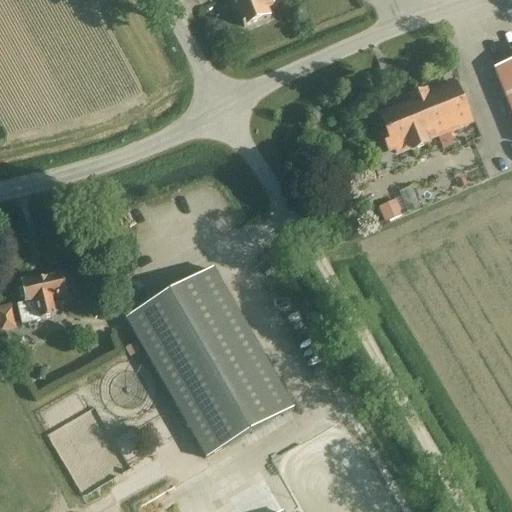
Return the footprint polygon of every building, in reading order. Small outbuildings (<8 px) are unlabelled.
[(273,7),(269,0),(231,0),(243,29),(270,17),(266,9),(273,7)] [(511,65),(496,71),(511,109),(511,65)] [(454,84),(426,95),(425,93),(411,99),(413,105),(380,118),(387,135),(383,137),(389,153),(396,151),(397,155),(411,149),(412,152),(427,146),(426,143),(471,125),(454,84)] [(322,192),(341,183),(336,172),(316,180),(322,192)] [(412,188),(398,193),(407,215),(421,210),(412,188)] [(396,202),(379,209),(381,214),(373,217),(377,228),(403,217),(396,202)] [(213,273),(127,322),(206,461),(293,411),(213,273)] [(40,321),(55,318),(51,300),(66,296),(65,292),(67,288),(66,283),(63,281),(62,277),(46,280),(46,277),(22,282),(26,305),(36,303),(40,321)]
